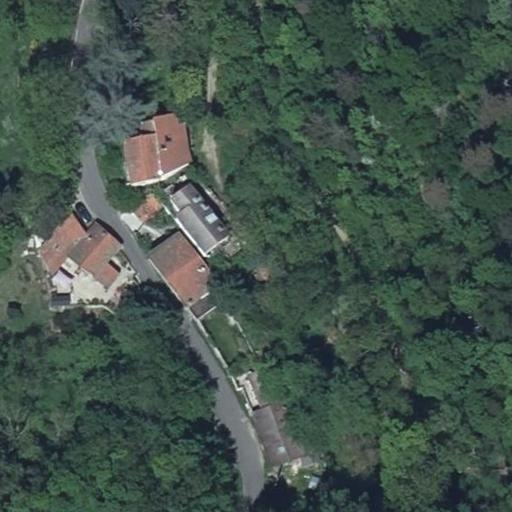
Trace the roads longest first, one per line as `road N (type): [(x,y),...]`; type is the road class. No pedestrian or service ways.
road 1 (residential): [(88,0),(75,103),(91,192),(242,449),(266,511)]
road 2 (track): [(376,472),(239,219),(199,0)]
